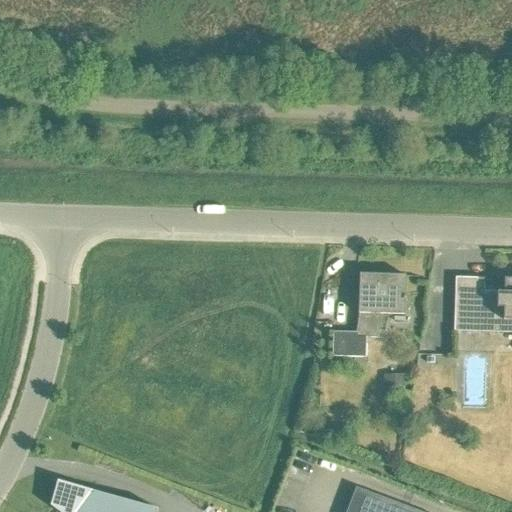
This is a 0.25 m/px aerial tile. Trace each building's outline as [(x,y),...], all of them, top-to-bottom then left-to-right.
[(332,358),(365,359),(366,339),(377,339),(383,316),(405,317),(405,302),(406,302),(407,298),(405,298),(406,277),(360,276),(358,315),(359,315),(356,334),(333,334),(332,358)] [(484,280),(455,279),(454,333),(511,334),(511,280),(504,280),(504,293),(484,293),(484,280)] [(406,391),(406,372),(386,372),(385,391),(406,391)] [(91,399),(91,401),(127,410),(138,382),(119,378),(119,377),(96,373),(91,399)] [(138,382),(127,410),(148,416),(159,386),(138,382)] [(159,386),(148,416),(168,422),(180,390),(159,386)] [(180,390),(168,422),(188,428),(201,394),(180,390)] [(201,394),(188,428),(208,434),(222,398),(201,394)] [(208,434),(195,469),(234,485),(265,407),(222,398),(208,434)] [(90,403),(81,425),(97,432),(97,431),(116,439),(127,410),(91,401),(90,403)] [(127,410),(116,439),(136,446),(148,416),(127,410)] [(148,416),(136,446),(155,454),(168,422),(148,416)] [(168,422),(155,454),(175,461),(188,428),(168,422)] [(188,428),(175,461),(195,469),(208,434),(188,428)] [(57,482),(50,507),(56,511),(157,511),(57,482)] [(417,511),(356,489),(346,511),(417,511)]
